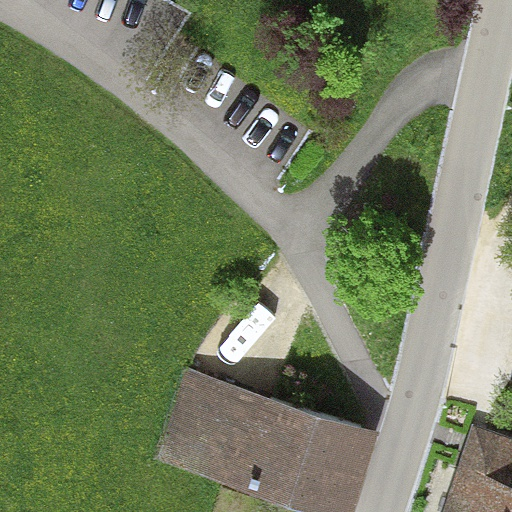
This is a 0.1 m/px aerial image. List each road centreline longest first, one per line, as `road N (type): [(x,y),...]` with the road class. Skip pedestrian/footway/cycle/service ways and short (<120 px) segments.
road 1 (residential): [(0,8),(152,108),(297,242),(409,438)]
road 2 (tertiary): [(409,438),(511,13)]
